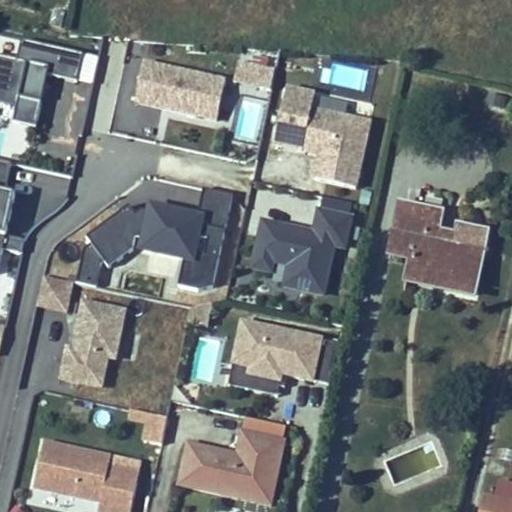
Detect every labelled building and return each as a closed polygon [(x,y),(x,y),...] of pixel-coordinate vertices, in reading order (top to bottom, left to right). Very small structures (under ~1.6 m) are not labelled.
[(14,123),(36,128),(48,76),(78,82),(84,56),(22,41),(18,61),(0,57),(0,102),(18,106),(14,123)] [(217,123),(227,76),(144,57),(133,103),(217,123)] [(312,92),(285,87),(274,144),(318,154),(314,176),(354,184),(366,122),(308,110),(312,92)] [(237,114),(241,90),(227,88),(223,111),(237,114)] [(240,96),(235,139),(261,142),(266,99),(240,96)] [(0,260),(2,251),(23,255),(27,242),(5,237),(14,196),(4,194),(11,165),(0,162),(0,260)] [(213,289),(233,196),(204,190),(197,219),(151,209),(150,213),(141,211),(136,215),(129,205),(85,235),(93,246),(85,251),(78,285),(97,289),(102,266),(104,264),(106,266),(133,247),(185,259),(178,288),(198,293),(213,289)] [(350,219),(354,204),(322,198),(319,213),(350,219)] [(442,215),(402,206),(392,254),(412,259),(410,271),(448,280),(446,290),(475,296),(488,235),(460,229),(458,238),(438,234),(442,215)] [(344,247),(350,219),(319,213),(315,232),(263,221),(254,267),(271,271),(274,260),(290,264),(309,268),(304,289),(324,294),(335,245),(344,247)] [(285,285),(304,289),(309,268),(290,264),(285,285)] [(73,284),(43,277),(37,307),(67,313),(73,284)] [(126,313),(83,304),(76,339),(74,351),(68,349),(62,380),(102,389),(108,360),(116,361),(126,313)] [(331,387),(340,345),(242,323),(233,365),(250,369),(249,376),(281,383),(282,376),(288,377),(331,387)] [(74,351),(76,339),(70,338),(68,349),(74,351)] [(250,369),(233,365),(229,387),(278,398),(280,388),(285,389),(288,377),(282,376),(281,383),(249,376),(250,369)] [(130,419),(149,424),(151,416),(131,412),(130,419)] [(168,420),(151,416),(149,424),(145,443),(162,446),(168,420)] [(285,443),(238,433),(233,456),(232,461),(225,460),(226,454),(188,446),(179,487),(222,496),(226,477),(275,488),(285,443)] [(112,459),(44,444),(34,489),(101,504),(98,511),(131,511),(138,484),(107,478),(109,468),(112,459)] [(140,475),(109,468),(107,478),(138,484),(140,475)] [(271,507),(275,488),(226,477),(222,496),(271,507)] [(511,504),(511,486),(498,484),(494,501),(511,504)] [(511,511),(511,504),(494,501),(483,498),(480,511),(511,511)]
